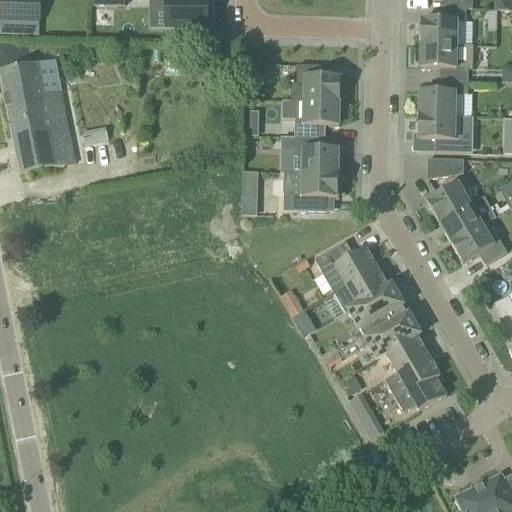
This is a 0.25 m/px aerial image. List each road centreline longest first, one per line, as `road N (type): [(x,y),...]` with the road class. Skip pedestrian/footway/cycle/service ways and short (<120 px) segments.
road 1 (residential): [(496,409),(381,206),(382,31)]
road 2 (residential): [(37,511),(0,307)]
road 3 (unclassified): [(331,511),(496,409)]
road 4 (residential): [(382,31),(243,29),(243,0)]
